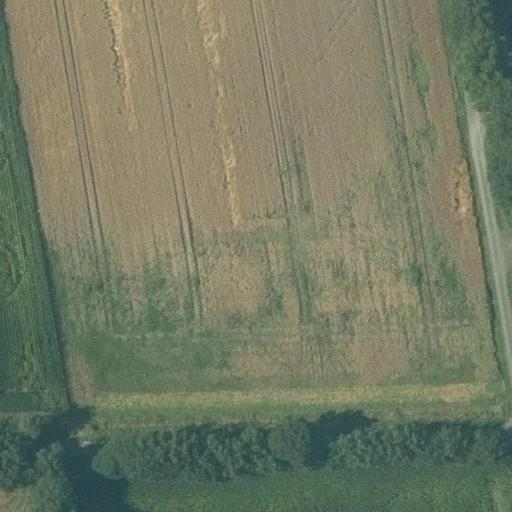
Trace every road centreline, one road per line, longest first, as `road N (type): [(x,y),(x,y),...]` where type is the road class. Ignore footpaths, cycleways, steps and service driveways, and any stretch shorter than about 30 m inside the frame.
road 1 (unclassified): [(0,452),(511,436)]
road 2 (unclassified): [(511,362),(452,0)]
